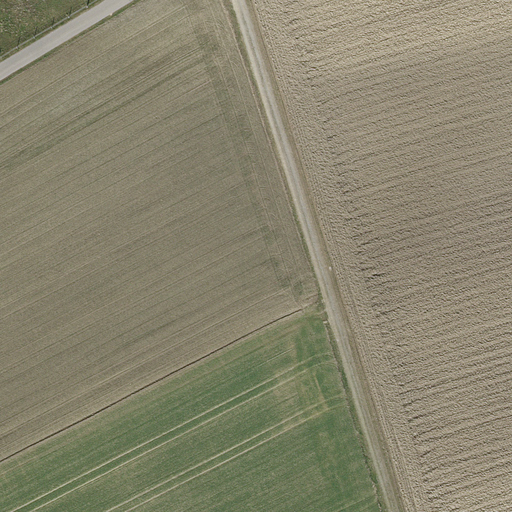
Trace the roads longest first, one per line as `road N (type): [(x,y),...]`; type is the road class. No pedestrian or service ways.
road 1 (track): [(238,0),(389,511)]
road 2 (unclassified): [(0,76),(122,0)]
